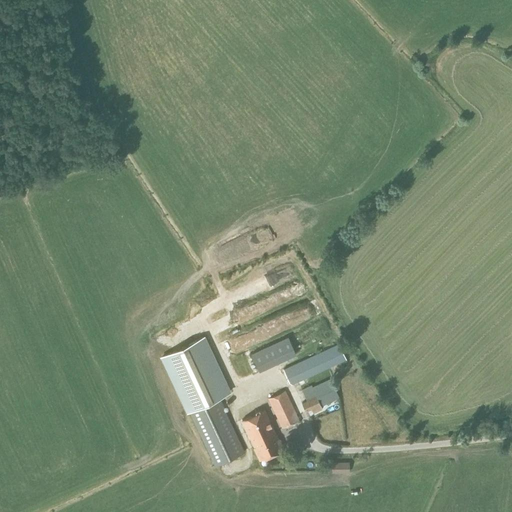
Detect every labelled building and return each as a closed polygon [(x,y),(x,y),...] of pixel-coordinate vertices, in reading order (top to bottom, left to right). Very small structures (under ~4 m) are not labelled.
[(259,370),(295,353),(288,337),(251,354),(259,370)] [(244,452),(219,398),(230,392),(205,339),(163,358),(188,412),(190,411),(215,466),(244,452)] [(290,385),(336,364),(346,359),(339,342),(282,368),(290,385)] [(317,395),(316,396),(311,385),(303,389),(308,399),(301,402),(305,412),(309,410),(310,412),(312,412),(313,413),(322,408),(317,395)] [(320,394),(324,403),(339,396),(335,387),(320,394)] [(282,428),(299,420),(285,389),(267,398),(282,428)] [(258,460),(284,448),(265,408),(241,419),(254,447),(253,448),(258,460)]
